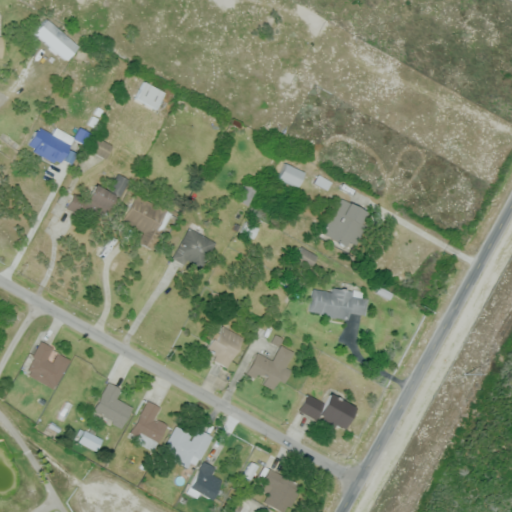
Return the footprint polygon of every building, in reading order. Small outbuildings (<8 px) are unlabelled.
[(35,33),(47,19),(78,46),(66,60),(35,33)] [(164,92),(155,109),(135,98),(144,81),(164,92)] [(54,128),(52,133),(36,126),(26,148),(60,163),(72,136),(54,128)] [(87,132),(78,127),(72,138),(81,143),(87,132)] [(89,149),(96,136),(112,145),(105,158),(89,149)] [(75,153),(67,149),(61,160),(69,164),(75,153)] [(277,178),(285,163),(304,172),(296,187),(277,178)] [(110,195),(120,176),(128,181),(113,208),(105,204),(100,213),(83,204),(94,186),(110,195)] [(243,182),(256,189),(247,206),(234,198),(243,182)] [(120,220),(135,192),(172,213),(151,250),(133,240),(138,230),(120,220)] [(340,197),(364,210),(359,219),(367,224),(352,251),(320,233),(340,197)] [(188,227),(213,241),(200,267),(191,262),(189,266),(172,257),(188,227)] [(294,257),(301,246),(317,256),(310,267),(294,257)] [(369,292),(365,313),(346,310),(345,320),(306,314),(311,283),(369,292)] [(221,325),(243,337),(226,367),(204,355),(221,325)] [(271,360),(278,347),(270,342),(275,333),(284,339),(281,344),(293,352),(285,367),(290,370),(283,383),(277,379),(271,390),(262,384),(265,378),(257,373),(254,378),(245,373),(257,352),(271,360)] [(52,347),(46,359),(50,362),(56,352),(70,360),(56,386),(54,384),(52,388),(28,375),(30,371),(27,370),(34,357),(31,356),(40,340),(52,347)] [(107,381),(122,389),(118,397),(134,406),(121,429),(90,411),(107,381)] [(296,410),(306,390),(324,400),(329,390),(355,405),(339,434),(296,410)] [(146,400),(159,407),(154,418),(166,425),(151,452),(133,442),(137,436),(129,431),(146,400)] [(193,435),(197,428),(212,436),(196,465),(190,462),(187,468),(161,454),(176,425),(193,435)] [(74,439),(80,427),(102,439),(96,451),(74,439)] [(202,461),(217,469),(212,477),(220,481),(207,503),(186,491),(202,461)] [(262,468),(267,470),(269,467),(303,485),(290,510),(284,507),(281,511),(279,511),(262,503),(266,494),(258,490),(261,484),(255,480),(262,468)]
